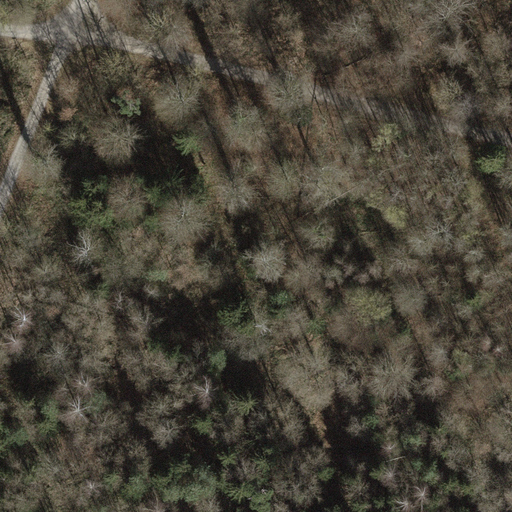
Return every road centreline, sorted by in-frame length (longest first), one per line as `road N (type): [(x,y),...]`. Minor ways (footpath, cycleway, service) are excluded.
road 1 (track): [(511,132),(69,33),(0,27)]
road 2 (track): [(83,0),(0,211)]
